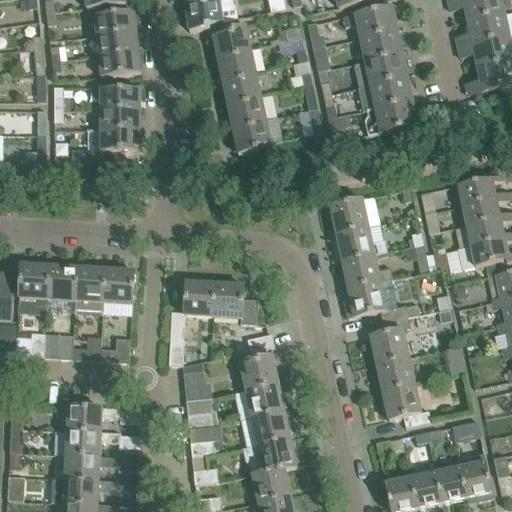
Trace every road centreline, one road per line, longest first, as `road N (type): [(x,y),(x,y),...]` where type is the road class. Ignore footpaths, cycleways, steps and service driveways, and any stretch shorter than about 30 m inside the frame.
road 1 (residential): [(359,511),(296,263),(257,244),(159,238)]
road 2 (residential): [(159,238),(164,62),(157,0)]
road 3 (residential): [(159,238),(0,229)]
road 4 (residential): [(148,378),(159,238)]
road 5 (residential): [(151,511),(156,399),(148,378)]
road 6 (residential): [(457,123),(424,0)]
road 7 (residential): [(23,372),(148,378)]
